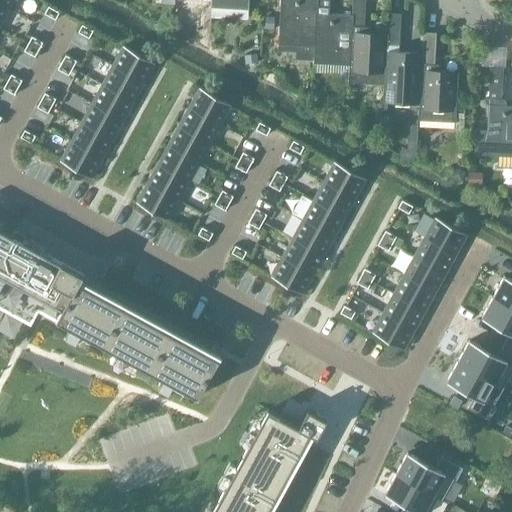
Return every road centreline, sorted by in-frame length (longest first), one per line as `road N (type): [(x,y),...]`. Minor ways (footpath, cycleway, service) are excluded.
road 1 (residential): [(344,511),(397,391),(201,283)]
road 2 (residential): [(201,283),(0,174)]
road 3 (residential): [(280,133),(201,283)]
road 4 (residential): [(66,16),(0,144)]
road 5 (unknown): [(397,391),(455,285)]
